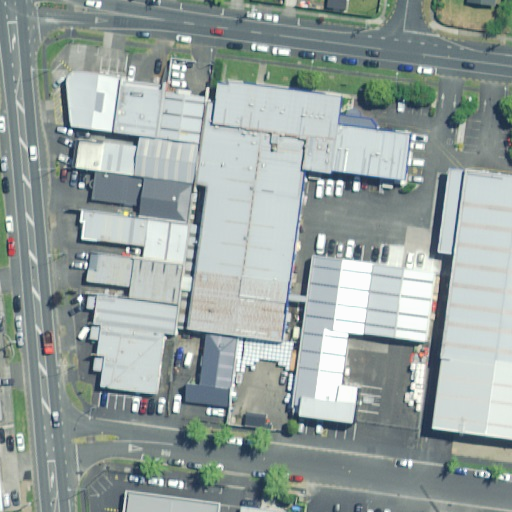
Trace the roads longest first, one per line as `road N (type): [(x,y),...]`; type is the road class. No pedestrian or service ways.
road 1 (residential): [(53,443),(152,442),(511,492)]
road 2 (tertiary): [(14,6),(28,231),(53,443)]
road 3 (tertiary): [(14,6),(402,52)]
